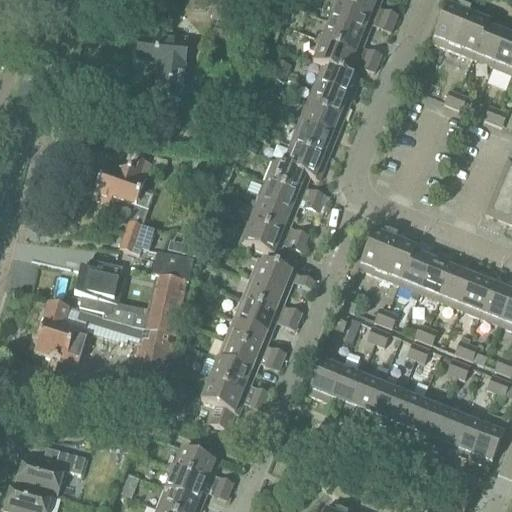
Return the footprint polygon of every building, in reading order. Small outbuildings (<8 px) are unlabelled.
[(246,11),(255,11),(255,0),(192,0),(192,8),(233,10),(233,14),(245,14),(246,11)] [(381,0),(338,0),(336,6),(375,22),(383,1),(381,0)] [(468,17),(470,12),(449,3),(432,46),(453,55),(468,17)] [(336,6),(328,26),(367,41),(375,22),(336,6)] [(380,24),(393,29),(397,19),(384,14),(380,24)] [(468,17),(453,55),(472,63),(488,25),(468,17)] [(390,37),(393,29),(380,24),(377,31),(390,37)] [(488,25),(472,63),(493,71),(508,33),(488,25)] [(328,26),(320,45),(359,61),(367,41),(328,26)] [(511,34),(508,33),(493,71),(511,78),(511,34)] [(137,64),(163,67),(161,88),(156,87),(154,107),(180,110),(184,70),(187,46),(139,41),(137,64)] [(320,45),(312,66),(313,67),(321,70),(322,69),(347,80),(350,81),(351,80),(359,61),(320,45)] [(377,69),(381,59),(368,54),(364,63),(377,69)] [(374,77),(377,69),(364,63),(361,72),(374,77)] [(277,64),(273,74),(286,79),(290,69),(277,64)] [(321,70),(313,90),(351,105),(360,83),(351,80),(350,81),(347,80),(322,69),(321,70)] [(286,79),(273,74),(270,82),(283,87),(286,79)] [(408,93),(421,98),(435,104),(440,92),(425,86),(426,85),(414,81),(408,93)] [(313,90),(306,109),(343,124),(351,105),(313,90)] [(233,102),(233,93),(223,93),(223,102),(233,102)] [(453,112),(458,99),(449,95),(444,108),(453,112)] [(467,102),(458,99),(453,112),(462,115),(467,102)] [(261,104),(257,113),(270,119),(274,109),(261,104)] [(306,109),(297,130),(335,145),(343,124),(306,109)] [(493,128),(498,115),(489,111),(484,124),(493,128)] [(270,119),(257,113),(254,122),(267,127),(270,119)] [(507,118),(498,115),(493,128),(502,131),(507,118)] [(297,130),(289,150),(327,165),(335,145),(297,130)] [(258,149),(245,144),(241,153),(254,158),(258,149)] [(282,168),(281,170),(310,181),(310,182),(319,186),(327,165),(289,150),(282,168)] [(102,174),(91,203),(108,208),(110,204),(113,205),(114,201),(135,208),(125,237),(120,252),(121,252),(137,258),(140,259),(142,252),(150,254),(156,233),(149,231),(143,229),(153,199),(141,195),(150,167),(131,161),(126,175),(118,172),(116,179),(102,174)] [(503,173),(511,177),(511,164),(508,162),(507,162),(503,173)] [(273,164),(264,186),(302,202),(310,182),(310,181),(281,170),(282,168),(273,164)] [(217,191),(224,194),(227,188),(233,174),(223,170),(219,185),(217,191)] [(511,177),(503,173),(498,185),(511,189),(511,177)] [(511,189),(498,185),(494,196),(511,202),(511,189)] [(264,186),(256,207),(293,222),(298,211),(304,213),(305,212),(304,212),(307,204),(302,202),(264,186)] [(311,194),(307,204),(320,209),(324,199),(311,194)] [(511,216),(511,214),(511,202),(494,196),(489,207),(511,216)] [(320,209),(307,204),(304,212),(305,212),(317,217),(320,209)] [(194,219),(205,221),(209,207),(197,205),(194,219)] [(256,207),(248,226),(286,241),(293,222),(256,207)] [(511,216),(489,207),(485,218),(507,227),(511,216)] [(248,226),(240,247),(277,262),(286,241),(248,226)] [(380,281),(395,244),(397,239),(375,230),(358,273),(380,281)] [(170,244),(167,254),(196,262),(203,238),(186,233),(182,248),(170,244)] [(295,234),(291,243),(304,248),(308,239),(295,234)] [(304,248),(291,243),(288,252),(301,257),(304,248)] [(395,244),(380,281),(399,289),(414,252),(395,244)] [(414,252),(399,289),(412,295),(410,299),(412,303),(416,305),(419,297),(434,260),(414,252)] [(151,279),(188,287),(193,265),(156,257),(151,279)] [(434,260),(419,297),(439,306),(454,268),(434,260)] [(258,263),(249,285),(287,301),(296,278),(258,263)] [(80,273),(74,300),(81,302),(79,312),(104,318),(103,323),(110,326),(144,336),(145,334),(174,340),(180,312),(149,305),(147,315),(119,308),(125,282),(120,281),(122,272),(90,264),(88,275),(80,273)] [(454,268),(439,306),(459,314),(475,276),(454,268)] [(475,276),(459,314),(479,322),(495,284),(475,276)] [(314,285),(301,280),(298,289),(311,294),(314,285)] [(511,291),(495,284),(479,322),(500,330),(511,300),(511,291)] [(249,285),(241,305),(279,320),(287,301),(249,285)] [(347,300),(342,313),(354,318),(359,305),(347,300)] [(511,300),(500,330),(511,335),(511,300)] [(241,305),(233,325),(270,340),(279,320),(241,305)] [(35,384),(33,413),(158,419),(173,346),(144,336),(110,326),(103,323),(79,316),(68,312),(50,307),(34,357),(66,367),(78,371),(84,353),(89,338),(118,347),(119,346),(127,348),(127,345),(137,348),(135,358),(136,359),(130,389),(35,384)] [(284,322),(297,328),(301,318),(288,312),(284,322)] [(383,330),(388,317),(379,313),(374,326),(383,330)] [(388,317),(383,330),(392,333),(397,320),(388,317)] [(348,322),(340,319),(334,332),(343,335),(348,322)] [(294,335),(297,328),(284,322),(281,330),(294,335)] [(352,324),(344,345),(351,348),(360,327),(352,324)] [(233,325),(225,345),(263,360),(270,340),(233,325)] [(423,346),(428,333),(419,329),(414,342),(423,346)] [(367,345),(375,348),(381,335),(372,332),(367,345)] [(428,333),(423,346),(432,349),(437,336),(428,333)] [(382,357),(384,352),(389,339),(381,335),(375,348),(373,353),(382,357)] [(225,345),(217,365),(254,380),(259,368),(265,370),(268,362),(263,360),(225,345)] [(463,362),(468,349),(460,345),(454,358),(463,362)] [(407,361),(415,364),(421,351),(412,348),(407,361)] [(477,353),(468,349),(463,362),(472,366),(477,353)] [(421,351),(415,364),(424,368),(430,355),(421,351)] [(268,362),(281,367),(285,358),(272,352),(268,362)] [(323,360),(307,398),(328,406),(343,368),(323,360)] [(205,361),(199,378),(210,382),(209,384),(247,399),(254,380),(217,365),(216,365),(205,361)] [(278,375),(281,367),(268,362),(265,370),(278,375)] [(503,378),(508,365),(500,362),(494,375),(503,378)] [(447,377),(456,381),(461,368),(452,364),(447,377)] [(511,381),(511,366),(508,365),(503,378),(511,382),(511,381)] [(343,368),(328,406),(348,414),(363,377),(343,368)] [(461,368),(456,381),(464,384),(470,371),(461,368)] [(363,377),(348,414),(368,423),(383,385),(363,377)] [(487,393),(496,397),(501,384),(492,380),(487,393)] [(209,384),(200,405),(215,410),(215,411),(208,427),(228,436),(235,419),(238,420),(243,408),(249,410),(252,402),(247,399),(209,384)] [(501,384),(496,397),(504,400),(510,387),(501,384)] [(383,385),(368,423),(388,431),(404,393),(383,385)] [(256,393),(252,402),(265,407),(269,398),(256,393)] [(404,393),(388,431),(409,439),(424,401),(404,393)] [(424,401),(409,439),(429,447),(444,409),(424,401)] [(265,407),(252,402),(249,410),(262,415),(265,407)] [(444,409),(429,447),(449,455),(464,418),(444,409)] [(464,418),(449,455),(469,464),(485,426),(464,418)] [(485,426),(469,464),(489,472),(505,434),(485,426)] [(16,489),(16,490),(51,500),(56,501),(63,475),(80,480),(85,463),(47,452),(42,467),(24,462),(16,489)] [(181,452),(173,474),(211,489),(219,468),(181,452)] [(173,474),(165,493),(203,508),(211,489),(173,474)] [(220,482),(216,491),(229,496),(233,487),(220,482)] [(11,487),(4,511),(47,511),(51,500),(16,490),(16,489),(11,487)] [(131,502),(133,496),(121,491),(119,497),(131,502)] [(213,499),(226,505),(229,496),(216,491),(213,499)] [(165,493),(157,511),(201,511),(203,508),(165,493)]
